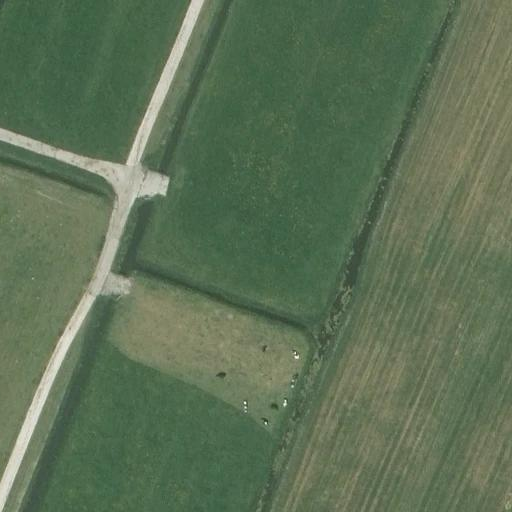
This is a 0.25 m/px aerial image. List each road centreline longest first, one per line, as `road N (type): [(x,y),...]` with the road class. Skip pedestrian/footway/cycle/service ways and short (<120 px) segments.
road 1 (track): [(0,496),(63,340),(90,296),(196,0)]
road 2 (track): [(128,186),(0,140)]
